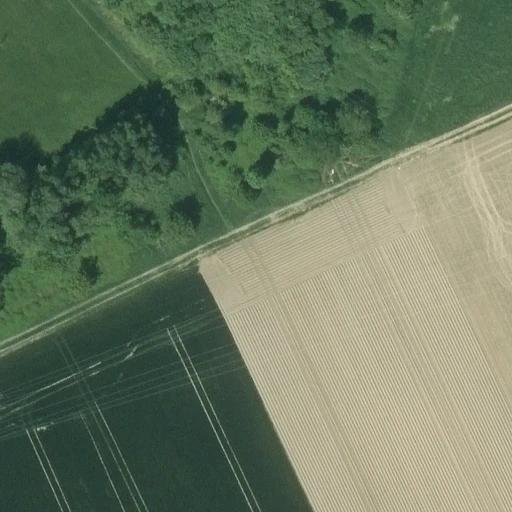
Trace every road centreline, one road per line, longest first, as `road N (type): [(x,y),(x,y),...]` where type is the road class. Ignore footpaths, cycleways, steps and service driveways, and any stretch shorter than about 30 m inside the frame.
road 1 (track): [(0,347),(511,112)]
road 2 (track): [(138,93),(165,118),(243,235)]
